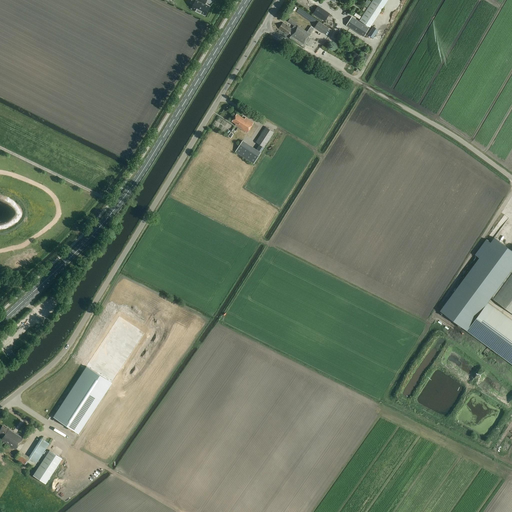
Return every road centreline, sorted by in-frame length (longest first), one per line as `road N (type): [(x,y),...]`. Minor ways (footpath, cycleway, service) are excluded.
road 1 (unclassified): [(0,405),(61,355),(262,27)]
road 2 (primary): [(0,322),(116,206),(246,0)]
road 3 (unclassified): [(511,178),(457,137),(262,27)]
